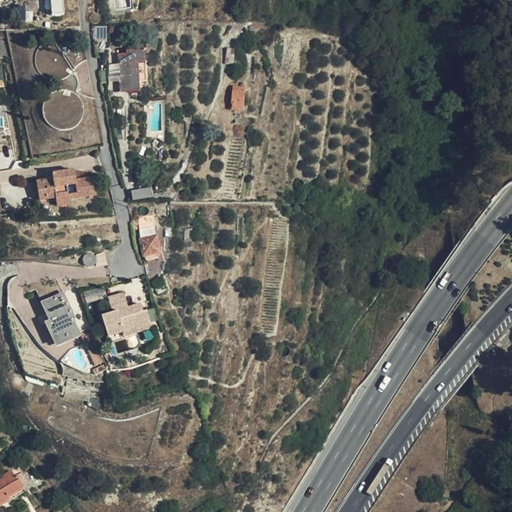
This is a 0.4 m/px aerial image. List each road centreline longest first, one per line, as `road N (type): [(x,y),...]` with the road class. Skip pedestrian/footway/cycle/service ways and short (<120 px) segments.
road 1 (motorway): [(511,204),(379,391),(307,511)]
road 2 (residential): [(82,0),(124,264)]
road 3 (motorway): [(348,511),(404,430),(511,302)]
road 4 (unknown): [(124,259),(98,274),(22,266),(7,273),(4,322),(25,385)]
